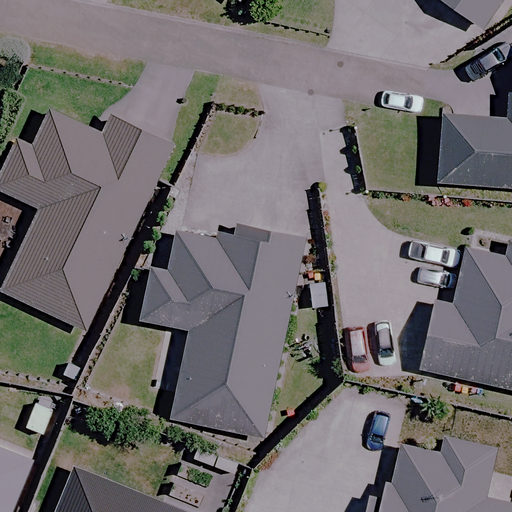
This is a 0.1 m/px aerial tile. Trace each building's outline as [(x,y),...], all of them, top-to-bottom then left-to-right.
[(215,0),(244,19),(256,0),(215,0)] [(511,0),(428,0),(426,3),(479,37),(503,0),(511,0)] [(511,80),(509,133),(442,130),(438,200),(511,203),(511,80)] [(0,206),(42,228),(0,308),(0,309),(80,352),(174,175),(120,147),(113,160),(57,130),(38,167),(23,159),(0,202),(0,206)] [(188,343),(165,432),(254,455),(303,261),(244,246),(241,260),(180,245),(170,284),(153,280),(140,331),(188,343)] [(511,405),(511,262),(499,260),(496,277),(456,268),(443,329),(429,326),(416,385),(511,405)] [(475,511),(486,465),(434,454),(430,471),(390,462),(379,511),(475,511)] [(0,511),(17,511),(29,484),(0,472),(0,511)] [(121,511),(70,491),(61,511),(121,511)]
